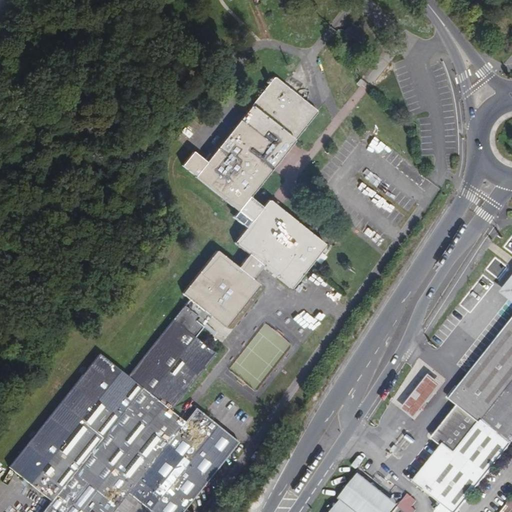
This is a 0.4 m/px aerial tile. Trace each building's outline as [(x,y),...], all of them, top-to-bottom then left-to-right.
[(359,42),(363,37),(350,26),(346,31),(359,42)] [(325,247),(277,209),(274,212),(264,204),(262,207),(249,197),(258,186),(239,171),(290,108),(308,123),(316,112),(275,78),(255,103),(269,114),(238,153),(224,142),(207,163),(193,152),(182,165),(196,176),(196,177),(238,211),(233,218),(246,228),(234,243),(249,255),(238,268),(216,252),(182,294),(190,300),(128,377),(100,354),(9,467),(51,501),(42,511),(112,511),(128,493),(151,511),(182,511),(238,443),(196,408),(185,422),(170,410),(215,354),(195,337),(211,318),(226,329),(260,287),(252,280),(263,267),(291,289),(325,247)] [(255,103),(224,142),(238,153),(269,114),(255,103)] [(239,171),(258,186),(308,123),(290,108),(239,171)] [(274,212),(277,209),(267,200),(264,204),(274,212)] [(511,291),(511,292),(511,291),(511,320),(456,392),(454,391),(446,402),(456,409),(430,443),(440,450),(411,486),(443,511),(458,511),(511,445),(511,291)] [(412,422),(439,388),(427,379),(400,413),(412,422)] [(393,511),(399,506),(360,475),(340,499),(341,501),(332,511),(393,511)] [(406,511),(407,511),(417,501),(412,497),(402,508),(406,511)]
